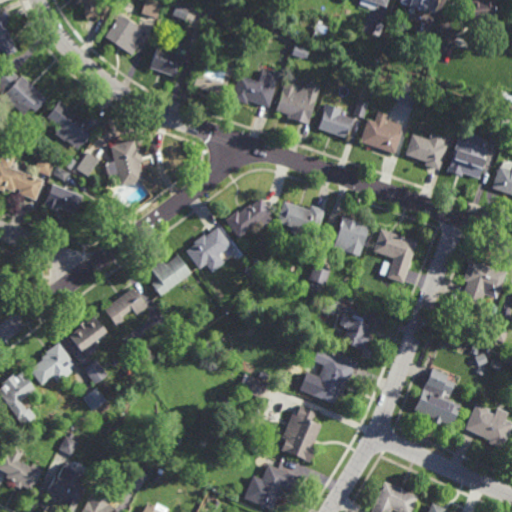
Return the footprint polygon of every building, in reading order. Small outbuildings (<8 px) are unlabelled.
[(85,18),(83,3),(75,4),(74,0),(94,0),(96,17),(85,18)] [(157,18),(141,12),(145,0),(154,0),(162,3),(157,18)] [(386,0),(385,5),(376,2),(374,8),(359,3),(360,0),(386,0)] [(437,0),(434,12),(425,9),(424,11),(408,5),(409,3),(399,0),(437,0)] [(473,18),(473,17),(463,17),(462,4),(470,3),(470,0),(494,0),(495,17),(473,18)] [(185,19),(172,15),(176,4),(189,8),(185,19)] [(16,51),(0,58),(0,13),(5,11),(10,23),(5,25),(16,51)] [(131,55),(104,37),(119,14),(144,31),(140,36),(142,38),(131,55)] [(210,23),(205,21),(208,14),(213,17),(210,23)] [(180,68),(178,67),(175,75),(150,67),(156,46),(184,55),(180,68)] [(193,86),(200,66),(199,66),(202,56),(232,67),(222,96),(193,86)] [(19,78),(21,76),(46,99),(34,112),(30,108),(23,116),(0,95),(0,77),(8,69),(19,78)] [(273,87),(275,87),(268,107),(247,100),(245,104),(230,98),(238,74),(257,81),(262,69),(277,74),(273,87)] [(414,93),(418,94),(414,110),(396,105),(401,89),(404,90),(406,84),(416,87),(414,93)] [(307,124),(286,117),(287,114),(275,110),(282,90),(315,101),(307,124)] [(511,111),(507,109),(508,107),(496,101),(501,90),(511,95),(511,111)] [(353,115),(357,101),(359,101),(359,99),(367,101),(366,104),(367,104),(363,118),(353,115)] [(83,120),(88,113),(100,122),(78,150),(65,140),(64,141),(55,134),(60,128),(46,117),(59,101),(83,120)] [(350,131),(347,130),(344,138),(317,128),(325,104),(341,110),(339,114),(354,119),(350,131)] [(384,123),(385,123),(387,120),(401,125),(399,129),(402,130),(394,154),(359,142),(367,119),(374,121),(377,111),(387,114),(384,123)] [(502,138),(489,134),(495,113),(509,118),(502,138)] [(478,146),(486,149),(483,158),(486,159),(479,179),(462,173),(461,176),(447,171),(449,165),(458,140),(464,142),(467,132),(481,137),(478,146)] [(442,144),(446,146),(438,169),(424,165),(425,161),(404,154),(411,134),(428,140),(430,133),(444,138),(442,144)] [(136,148),(139,147),(143,162),(139,163),(144,181),(120,187),(110,146),(134,140),(136,148)] [(98,160),(86,152),(76,169),(87,176),(98,160)] [(12,165),(8,167),(43,181),(35,200),(19,194),(20,190),(15,188),(13,192),(5,189),(4,192),(0,190),(0,163),(1,164),(0,162),(0,157),(1,155),(6,153),(11,155),(13,160),(12,165)] [(49,176),(34,170),(40,155),(55,161),(49,176)] [(70,169),(63,164),(69,157),(76,162),(70,169)] [(63,182),(52,173),(57,166),(69,174),(63,182)] [(511,194),(492,188),(499,166),(511,170),(511,194)] [(74,214),(57,208),(56,211),(43,205),(51,184),(81,196),(74,214)] [(271,214),(238,239),(224,220),(236,211),(238,213),(248,205),(249,206),(260,198),(271,214)] [(309,210),(311,206),(324,210),(316,235),(302,230),(300,235),(290,232),(292,227),(277,222),(283,202),(309,210)] [(362,247),(336,238),(340,226),(338,225),(341,217),(362,223),(361,224),(369,227),(362,247)] [(230,245),(217,255),(223,263),(211,272),(205,264),(198,269),(185,251),(194,244),(193,243),(203,235),(205,237),(217,228),(230,245)] [(403,283),(387,278),(387,277),(379,274),(383,261),(391,264),(393,258),(373,251),(380,230),(417,242),(403,283)] [(191,273),(160,296),(151,283),(157,279),(150,269),(162,260),(165,264),(177,255),(191,273)] [(499,294),(498,293),(496,298),(484,294),(479,307),(460,301),(467,282),(462,281),(469,260),(506,273),(499,294)] [(325,285),(308,280),(313,264),(330,270),(325,285)] [(135,315),(132,309),(120,318),(122,321),(115,326),(103,309),(132,288),(146,307),(135,315)] [(323,300),(324,298),(337,303),(333,315),(319,310),(320,309),(312,306),(315,298),(323,300)] [(366,349),(361,347),(360,350),(342,343),(347,329),(339,325),(343,315),(369,326),(366,334),(371,336),(366,349)] [(87,348),(85,347),(79,351),(68,336),(94,317),(105,332),(90,343),(90,345),(89,346),(87,348)] [(504,343),(490,339),(495,325),(508,329),(504,343)] [(41,386),(29,370),(42,360),(41,358),(46,354),(45,352),(57,343),(72,362),(41,386)] [(143,365),(135,354),(146,346),(154,357),(143,365)] [(346,387),(342,385),(334,405),(311,396),(323,366),(313,361),(318,349),(356,364),(346,387)] [(499,371),(489,366),(493,359),(503,364),(499,371)] [(94,384),(83,369),(95,360),(106,375),(94,384)] [(451,427),(441,423),(440,426),(432,422),(433,419),(414,410),(432,369),(447,376),(445,380),(455,384),(448,400),(460,406),(451,427)] [(35,390),(19,402),(25,410),(28,407),(35,417),(22,426),(0,396),(0,387),(3,385),(1,383),(13,374),(14,377),(22,372),(35,390)] [(260,398),(242,390),(243,388),(239,386),(244,374),(266,384),(260,398)] [(92,409),(83,398),(95,388),(104,400),(92,409)] [(494,415),(497,409),(509,414),(506,421),(511,423),(511,426),(502,450),(488,444),(490,441),(465,429),(476,404),(490,410),(488,413),(494,415)] [(313,423),(321,427),(311,450),(314,451),(309,464),(281,451),(285,440),(281,439),(292,414),(296,416),(300,407),(316,414),(313,423)] [(75,441),(77,442),(70,454),(58,448),(65,436),(66,437),(69,431),(78,436),(75,441)] [(18,461),(30,467),(31,464),(40,469),(39,472),(40,473),(31,491),(21,485),(19,489),(13,485),(14,482),(5,478),(7,474),(0,470),(0,461),(4,454),(8,455),(11,449),(22,454),(18,461)] [(294,494),(280,489),(271,511),(252,502),(267,465),(300,479),(294,494)] [(89,480),(72,511),(69,511),(61,508),(63,505),(48,498),(51,492),(47,490),(55,476),(57,477),(63,466),(89,480)] [(137,491),(127,486),(136,469),(145,474),(137,491)] [(411,511),(394,511),(392,511),(391,511),(371,511),(384,483),(418,498),(411,511)] [(116,511),(80,511),(94,486),(112,496),(108,505),(118,510),(116,511)]
